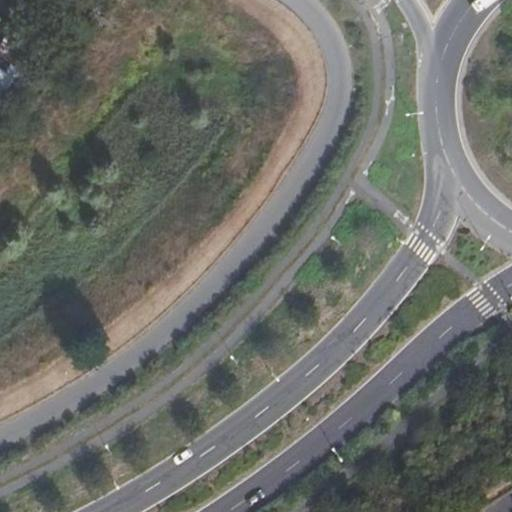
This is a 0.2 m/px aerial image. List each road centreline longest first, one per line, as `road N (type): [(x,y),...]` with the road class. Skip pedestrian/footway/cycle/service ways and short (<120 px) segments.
road 1 (unclassified): [(297,0),(335,40),(338,102),(302,172),(179,314),(102,376),(0,429)]
road 2 (secondary): [(446,163),(436,221),(357,329),(261,414),(110,511)]
road 3 (secondary): [(227,511),(511,285)]
